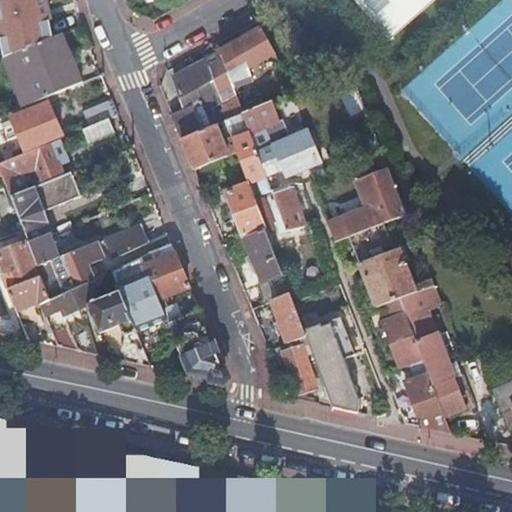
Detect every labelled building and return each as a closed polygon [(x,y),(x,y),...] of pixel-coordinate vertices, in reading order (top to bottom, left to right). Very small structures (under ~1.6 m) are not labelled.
[(351,0),(387,41),(418,14),(420,12),(433,0),(351,0)] [(276,59),(259,31),(226,50),(238,71),(246,67),(250,74),(276,59)] [(71,70),(76,68),(63,35),(58,37),(71,70)] [(31,106),(82,85),(76,68),(71,70),(58,37),(10,56),(31,106)] [(233,91),(219,55),(204,62),(219,103),(234,95),(233,91)] [(204,111),(219,103),(204,62),(187,72),(173,79),(185,110),(190,108),(201,103),(204,111)] [(242,115),(253,110),(244,86),(233,91),(234,95),(242,115)] [(240,115),(242,115),(234,95),(219,103),(226,121),(240,115)] [(108,120),(117,117),(110,101),(82,113),(88,129),(108,120)] [(278,124),(269,103),(253,110),(242,115),(240,115),(248,135),(265,180),(281,174),(284,180),(322,164),(308,133),(290,141),(283,122),(278,124)] [(25,153),(62,140),(47,106),(11,120),(25,153)] [(185,110),(170,116),(180,141),(199,133),(190,108),(185,110)] [(231,140),(232,141),(248,135),(240,115),(226,121),(224,122),(231,140)] [(114,134),(108,120),(88,129),(81,132),(87,145),(114,134)] [(193,172),(236,154),(233,146),(224,150),(214,127),(210,128),(199,133),(180,141),(193,172)] [(0,165),(13,160),(0,130),(0,165)] [(248,135),(232,141),(248,185),(265,180),(248,135)] [(49,149),(57,167),(63,165),(61,159),(66,157),(59,143),(48,147),(49,149)] [(6,188),(10,199),(27,192),(20,176),(36,169),(40,180),(59,173),(57,167),(49,149),(31,155),(30,153),(13,160),(0,165),(0,173),(1,177),(6,188)] [(406,216),(387,170),(359,181),(371,209),(328,226),(335,244),(347,239),(378,227),(406,216)] [(23,232),(28,245),(48,237),(50,236),(43,215),(79,199),(69,175),(27,192),(10,199),(23,232)] [(265,231),(248,185),(227,194),(243,239),(265,231)] [(286,234),(305,229),(290,190),(272,197),(286,234)] [(411,231),(406,216),(378,227),(347,239),(376,310),(384,306),(399,301),(434,288),(426,268),(416,244),(411,231)] [(112,261),(147,245),(138,227),(103,241),(112,261)] [(290,296),(271,247),(265,231),(243,239),(262,284),(257,286),(264,306),(272,303),(290,296)] [(230,235),(220,238),(224,247),(234,243),(230,235)] [(28,245),(37,269),(57,260),(48,237),(28,245)] [(20,286),(38,280),(24,245),(0,254),(0,264),(5,278),(15,274),(20,286)] [(41,279),(43,284),(57,278),(58,280),(67,276),(72,287),(92,280),(87,267),(99,262),(93,246),(57,260),(37,269),(41,279)] [(198,312),(170,246),(149,255),(153,264),(143,267),(162,312),(167,324),(198,312)] [(132,323),(162,312),(143,267),(140,259),(140,258),(110,270),(111,273),(112,276),(120,294),(132,323)] [(120,294),(112,276),(105,279),(112,296),(120,294)] [(39,304),(40,306),(49,301),(43,284),(41,279),(38,280),(20,286),(7,290),(18,318),(36,323),(38,316),(34,305),(39,304)] [(126,362),(150,367),(136,334),(132,323),(120,294),(112,296),(94,303),(86,285),(49,301),(40,306),(47,321),(63,315),(64,318),(88,307),(99,334),(120,327),(124,337),(122,351),(126,362)] [(438,297),(434,288),(399,301),(422,361),(423,364),(443,416),(464,408),(424,303),(438,297)] [(0,317),(10,318),(0,293),(0,317)] [(293,304),(290,296),(272,303),(287,345),(305,339),(303,332),(293,304)] [(422,361),(399,301),(384,306),(390,322),(382,325),(399,369),(422,361)] [(226,379),(198,312),(167,324),(187,371),(226,379)] [(341,318),(303,332),(305,339),(317,369),(332,409),(358,414),(359,399),(344,359),(355,355),(341,318)] [(79,352),(99,356),(87,327),(72,333),(79,352)] [(316,392),(299,348),(282,354),(299,398),(316,392)] [(443,416),(423,364),(411,368),(416,381),(405,384),(422,428),(450,435),(445,421),(443,416)] [(223,384),(226,379),(187,371),(189,376),(223,384)] [(511,383),(493,391),(511,433),(511,432),(511,383)] [(464,408),(443,416),(445,421),(466,413),(464,408)] [(142,511),(142,499),(172,497),(173,475),(0,436),(0,511),(142,511)]
